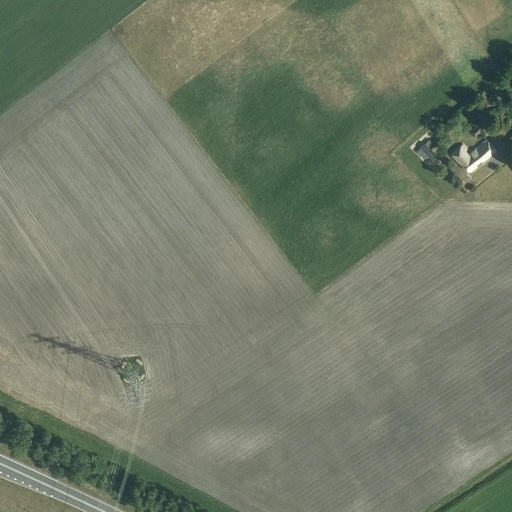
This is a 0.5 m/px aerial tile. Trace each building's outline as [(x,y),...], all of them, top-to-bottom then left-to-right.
[(492,113),(503,106),(492,88),(481,95),(492,113)] [(476,99),(466,108),(473,116),(484,107),(476,99)] [(473,123),(475,126),(469,131),(476,138),(481,133),(483,135),(489,129),(488,128),(494,122),(484,111),(477,117),(478,118),(473,123)] [(483,163),(497,152),(486,139),(470,152),(463,144),(453,153),(471,174),(478,167),(478,166),(483,162),(483,163)] [(432,160),(437,155),(425,143),(420,148),(432,160)] [(438,162),(442,167),(449,159),(444,155),(438,162)]
